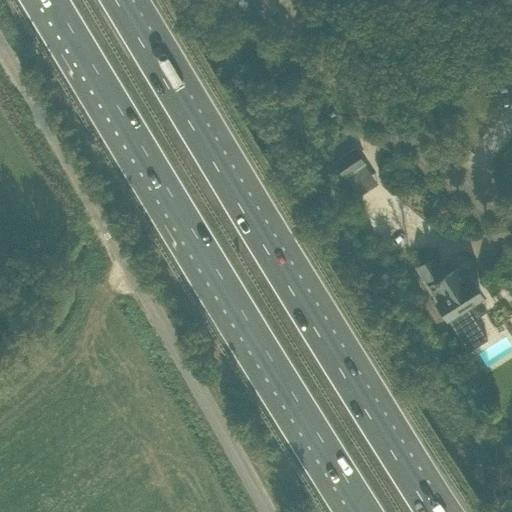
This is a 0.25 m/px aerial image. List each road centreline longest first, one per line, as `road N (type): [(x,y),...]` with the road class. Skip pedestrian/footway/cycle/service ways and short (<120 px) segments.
road 1 (motorway): [(427,511),(112,0)]
road 2 (motorway): [(50,0),(365,511)]
road 3 (unclassified): [(278,511),(0,2)]
road 4 (unclassified): [(511,229),(252,0)]
